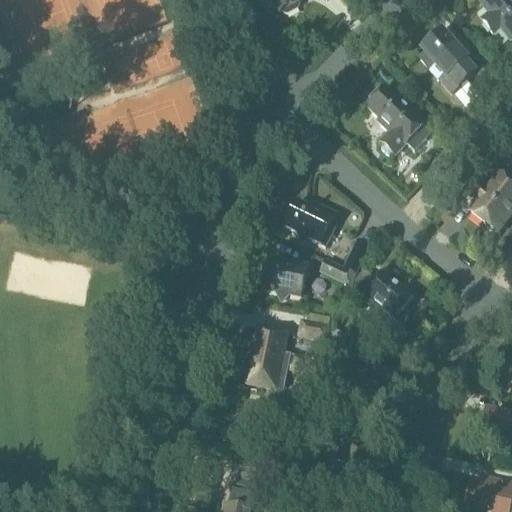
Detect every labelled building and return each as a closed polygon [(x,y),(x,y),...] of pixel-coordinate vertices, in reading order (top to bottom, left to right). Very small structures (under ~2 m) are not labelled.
[(269,0),(278,16),(279,16),(287,19),(298,13),(299,6),(306,2),(305,0),(269,0)] [(500,30),(511,44),(511,43),(511,3),(509,0),(491,0),(482,7),(491,18),(483,24),(493,36),(500,30)] [(0,95),(24,87),(8,42),(2,44),(0,37),(0,95)] [(477,78),(470,71),(442,40),(425,55),(426,56),(420,62),(428,71),(434,66),(447,80),(443,84),(455,98),(477,78)] [(479,80),(498,100),(505,109),(511,102),(511,95),(489,70),(479,80)] [(431,136),(423,129),(424,129),(422,127),(424,125),(412,114),(410,116),(385,92),(367,111),(392,134),(380,146),(394,159),(405,148),(413,155),(431,136)] [(467,173),(449,156),(432,175),(450,192),(467,173)] [(496,236),(511,215),(511,188),(497,176),(495,179),(488,174),(479,186),(467,202),(477,210),(471,217),(496,236)] [(296,207),(284,232),(321,250),(325,252),(336,229),(332,227),(336,219),(316,209),(311,211),(310,213),(296,207)] [(357,246),(343,274),(354,280),(368,251),(357,246)] [(354,280),(343,274),(325,265),(320,276),(349,290),(354,280)] [(267,268),(261,295),(301,303),(308,270),(289,266),(282,271),(267,268)] [(381,279),(365,299),(396,325),(414,302),(400,291),(398,293),(381,279)] [(306,320),(305,327),(303,327),(300,340),(315,343),(311,364),(288,359),(288,358),(282,357),(286,338),(258,333),(247,387),(275,393),(283,394),(288,371),(292,372),(292,374),(318,379),(325,346),(328,332),(329,324),(306,320)] [(332,333),(329,346),(341,348),(344,336),(332,333)] [(322,370),(349,376),(354,355),(327,349),(322,370)] [(394,380),(369,374),(360,412),(385,418),(394,380)] [(511,424),(489,419),(483,441),(485,442),(484,450),(498,453),(511,456),(511,424)] [(369,446),(340,439),(326,437),(321,460),(335,462),(346,465),(340,493),(366,498),(370,482),(367,481),(371,460),(366,458),(369,446)] [(234,461),(230,481),(259,487),(263,467),(234,461)] [(482,488),(473,486),(466,511),(508,511),(511,499),(511,489),(484,482),(482,488)] [(328,490),(303,484),(299,500),(325,505),(328,490)]
